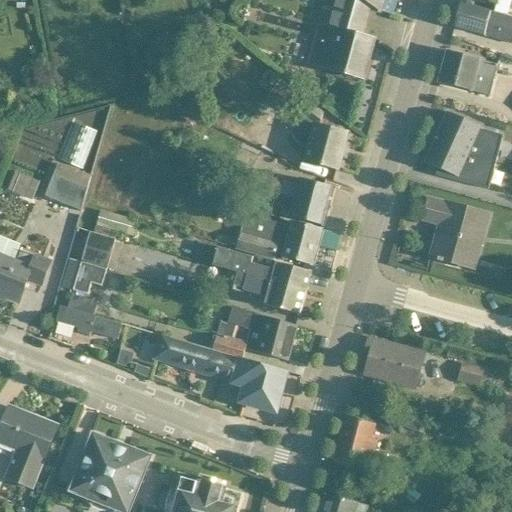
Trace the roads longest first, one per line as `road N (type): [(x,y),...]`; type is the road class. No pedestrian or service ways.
road 1 (unclassified): [(302,469),(0,347)]
road 2 (tertiary): [(424,0),(349,271)]
road 3 (tertiary): [(349,271),(302,469)]
road 4 (unclassified): [(511,327),(349,271)]
